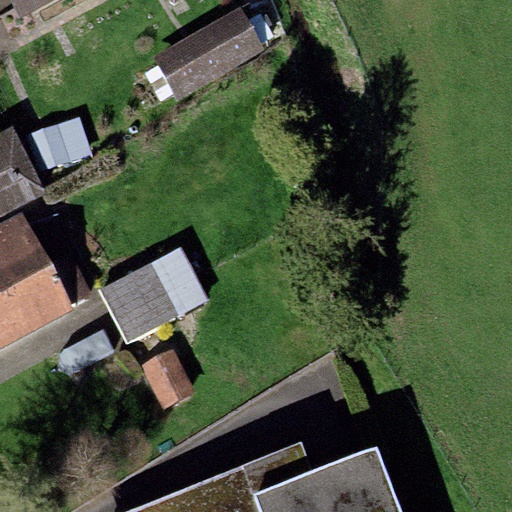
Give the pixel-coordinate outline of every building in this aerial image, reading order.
[(0,0),(0,20),(11,39),(82,0),(0,0)] [(230,26),(148,76),(171,114),(253,63),(230,26)] [(72,130),(32,149),(44,174),(84,156),(72,130)] [(0,155),(0,223),(29,210),(2,154),(0,155)] [(0,356),(56,330),(50,318),(72,307),(55,273),(33,283),(13,242),(0,248),(0,356)] [(139,283),(96,306),(122,354),(164,331),(139,283)] [(290,471),(187,511),(372,511),(354,468),(297,490),(290,471)]
